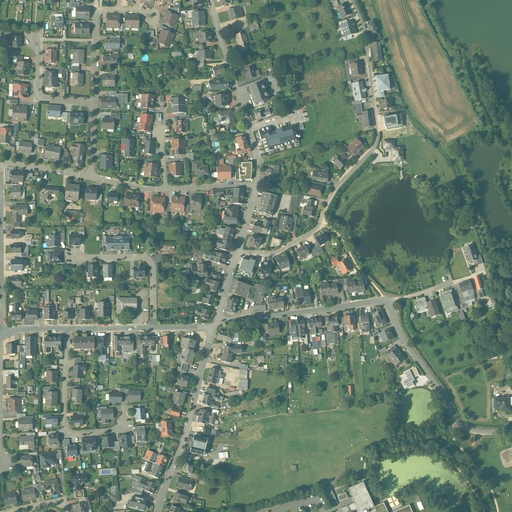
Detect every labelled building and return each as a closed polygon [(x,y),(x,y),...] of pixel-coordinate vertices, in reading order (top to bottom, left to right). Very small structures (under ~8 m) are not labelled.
[(336,1),(330,3),(332,9),(337,8),(337,7),(339,6),(336,1)] [(339,6),(337,7),(337,8),(339,13),(340,13),(342,17),(345,16),(345,17),(350,15),(345,4),(339,6)] [(237,8),(228,11),(230,21),(243,18),(243,17),(241,18),(240,13),(242,13),(240,8),(240,7),(237,8)] [(79,8),(76,8),(76,18),(89,18),(89,8),(79,8)] [(197,10),(186,11),(187,20),(189,20),(189,19),(192,19),(192,13),(197,13),(197,10)] [(178,16),(167,11),(164,17),(175,22),(178,16)] [(197,13),(192,13),(192,19),(193,19),(194,26),(192,27),(204,26),(203,12),(197,13)] [(175,22),(164,17),(161,23),(169,26),(172,28),(175,22)] [(63,19),(51,19),(51,28),(63,28),(63,22),(63,19)] [(255,19),(247,21),(248,28),(249,27),(251,32),(255,31),(253,25),(257,24),(255,19)] [(342,25),(341,25),(342,28),(343,31),(354,28),(354,26),(354,25),(353,24),(352,21),(342,25)] [(79,24),(76,24),(75,34),(88,34),(89,25),(82,25),(82,24),(79,24)] [(367,25),(368,29),(367,29),(368,31),(369,31),(370,35),(376,34),(374,24),(373,24),(367,25)] [(354,28),(343,31),(344,34),(345,37),(356,34),(354,28)] [(166,32),(163,30),(160,36),(171,41),(174,35),(166,32)] [(210,32),(202,33),(201,32),(200,32),(199,34),(199,35),(200,36),(200,43),(202,43),(211,42),(211,39),(211,36),(210,32)] [(244,33),(235,35),(239,49),(247,47),(246,43),(247,43),(244,34),(244,33)] [(171,41),(160,36),(157,43),(168,48),(168,47),(171,41)] [(21,37),(12,37),(12,47),(21,47),(21,37)] [(113,40),(105,40),(105,49),(105,48),(111,48),(111,49),(111,50),(111,49),(119,49),(119,39),(113,39),(113,40)] [(379,43),(372,43),(373,61),(381,60),(379,45),(379,43)] [(52,50),(47,50),(46,51),(45,62),(46,63),(50,63),(51,62),(54,62),(55,58),(56,58),(56,51),(52,50)] [(83,50),(73,50),(73,64),(83,64),(83,50)] [(210,51),(198,51),(199,61),(197,61),(203,61),(203,60),(210,59),(210,51)] [(111,58),(103,58),(102,67),(109,67),(109,66),(115,67),(116,63),(117,63),(117,58),(119,58),(118,54),(111,54),(111,58)] [(22,62),(18,62),(18,67),(19,67),(19,74),(20,75),(24,76),(24,75),(28,75),(29,70),(28,70),(28,67),(29,66),(29,64),(28,63),(22,62)] [(358,64),(351,65),(353,77),(362,76),(360,64),(358,64)] [(222,65),(212,68),(215,77),(225,73),(222,65)] [(253,67),(244,69),(244,70),(240,71),(241,76),(246,75),(247,79),(256,77),(254,72),(253,67)] [(77,73),(72,73),(72,74),(72,79),(74,79),(74,85),(83,86),(83,74),(77,73)] [(114,76),(107,76),(107,77),(102,77),(102,82),(103,82),(103,86),(112,86),(113,81),(114,81),(114,76)] [(387,76),(376,77),(375,77),(375,78),(376,83),(375,83),(376,83),(376,86),(376,87),(377,92),(378,92),(382,91),(389,90),(389,91),(389,90),(395,90),(390,76),(387,76)] [(226,80),(210,81),(208,83),(210,90),(226,89),(228,87),(228,86),(228,85),(227,85),(226,80)] [(266,81),(248,88),(254,107),(273,101),(266,81)] [(362,82),(352,84),(353,89),(352,89),(353,97),(355,96),(356,101),(365,99),(364,93),(366,90),(363,88),(362,82)] [(115,98),(102,97),(101,109),(108,109),(108,108),(115,109),(115,103),(126,103),(127,95),(115,95),(115,98)] [(229,108),(229,95),(212,96),(213,109),(229,108)] [(177,98),(171,99),(171,101),(170,102),(171,104),(171,106),(186,105),(186,102),(183,102),(183,101),(183,98),(177,98)] [(390,100),(381,101),(382,109),(391,108),(390,100)] [(153,103),(138,101),(138,103),(141,103),(141,108),(147,109),(153,109),(153,103)] [(186,105),(171,106),(172,114),(176,113),(184,113),(184,112),(183,112),(183,108),(186,108),(186,105)] [(60,107),(47,106),(46,117),(60,117),(60,107)] [(262,109),(254,112),(256,117),(257,120),(265,117),(264,116),(270,114),(267,106),(262,108),(262,109)] [(27,108),(19,107),(18,121),(26,122),(27,108)] [(231,111),(218,114),(220,122),(225,120),(227,127),(235,125),(231,111)] [(371,111),(362,112),(363,118),(364,128),(373,127),(371,111)] [(84,114),(71,113),(70,113),(70,119),(70,123),(83,124),(84,114)] [(152,116),(141,115),(140,123),(150,124),(151,124),(152,116)] [(398,115),(384,117),(386,131),(400,128),(398,115)] [(110,119),(103,119),(102,129),(113,129),(114,120),(114,119),(110,119)] [(181,121),(174,122),(175,133),(185,133),(185,126),(186,126),(186,121),(181,121)] [(140,123),(139,123),(138,130),(143,131),(144,133),(146,131),(149,132),(150,124),(140,123)] [(294,126),(271,133),(270,130),(269,127),(258,130),(259,133),(258,133),(260,138),(261,141),(265,139),(265,141),(263,142),(266,153),(274,151),(274,150),(285,147),(284,146),(292,144),(291,144),(299,142),(296,131),(293,132),(293,130),(295,130),(294,126)] [(11,136),(0,135),(0,137),(0,143),(9,145),(10,145),(11,137),(11,136)] [(245,136),(236,139),(238,147),(248,145),(245,136)] [(134,140),(122,139),(122,144),(125,144),(125,148),(134,148),(134,140)] [(404,160),(403,147),(396,147),(396,139),(384,140),(384,148),(393,148),(394,161),(404,160)] [(179,140),(172,141),(172,148),(183,147),(183,148),(184,148),(184,140),(179,140)] [(348,148),(347,149),(351,152),(355,156),(363,147),(356,140),(348,148)] [(155,142),(143,141),(143,146),(145,146),(144,154),(154,156),(155,142)] [(32,144),(19,143),(20,143),(19,151),(18,151),(18,152),(31,153),(32,144)] [(85,146),(72,144),(70,151),(73,151),(73,152),(74,152),(74,151),(72,164),(81,166),(85,146)] [(51,147),(46,146),(44,157),(48,158),(51,158),(51,159),(54,145),(51,145),(51,147)] [(57,146),(54,145),(51,159),(54,159),(59,160),(61,151),(61,149),(56,148),(57,146)] [(238,147),(235,148),(237,155),(250,152),(249,147),(248,147),(248,145),(238,147)] [(183,147),(172,148),(171,148),(172,156),(178,155),(184,155),(183,148),(183,147)] [(134,148),(125,148),(124,157),(133,158),(134,148)] [(106,156),(100,155),(99,169),(111,170),(112,156),(106,156)] [(340,157),(333,163),(340,170),(346,163),(344,161),(340,157)] [(207,167),(200,167),(200,162),(192,162),(193,175),(201,174),(201,175),(208,174),(207,167)] [(174,163),(173,163),(173,164),(169,164),(169,172),(170,172),(171,176),(174,175),(174,177),(181,176),(180,169),(181,169),(181,163),(180,163),(174,163)] [(250,170),(244,169),(244,170),(239,170),(238,179),(244,180),(249,180),(250,170)] [(272,169),(267,169),(266,178),(265,178),(265,183),(277,183),(277,174),(276,174),(276,170),(272,169)] [(327,171),(317,169),(317,173),(313,173),(312,179),(317,180),(327,182),(328,175),(327,175),(327,171)] [(157,171),(142,170),(142,172),(145,172),(144,176),(144,177),(150,177),(156,178),(157,171)] [(24,173),(11,172),(11,176),(10,182),(11,182),(11,181),(18,181),(18,182),(23,182),(24,173)] [(79,187),(66,186),(65,199),(78,201),(79,187)] [(314,186),(310,186),(309,194),(319,196),(321,188),(314,186)] [(18,188),(10,188),(10,199),(21,199),(20,190),(20,188),(18,188)] [(59,189),(45,188),(44,194),(45,194),(44,195),(44,200),(50,200),(51,194),(59,194),(59,189)] [(97,190),(85,189),(84,200),(89,200),(89,202),(96,202),(96,200),(96,195),(97,190)] [(243,190),(234,189),(234,193),(227,192),(227,196),(243,197),(243,190)] [(277,197),(263,193),(258,212),(271,216),(277,197)] [(118,195),(108,194),(107,203),(113,204),(113,201),(117,202),(118,195)] [(133,195),(125,195),(125,198),(124,206),(125,206),(125,204),(127,205),(128,206),(132,206),(133,195)] [(297,196),(292,195),(288,214),(293,215),(294,215),(295,210),(297,196)] [(304,196),(298,195),(297,196),(295,210),(299,210),(300,204),(304,204),(307,204),(307,200),(303,199),(304,196)] [(201,197),(195,196),(195,197),(192,196),(191,205),(191,210),(192,210),(200,210),(200,205),(202,205),(202,202),(201,201),(201,197)] [(243,197),(227,196),(227,197),(226,197),(227,197),(226,199),(227,199),(226,202),(230,202),(230,200),(232,200),(231,202),(233,202),(233,204),(242,204),(243,197)] [(314,201),(307,200),(307,204),(306,207),(305,207),(303,214),(308,216),(313,217),(314,209),(313,208),(314,201)] [(27,206),(13,207),(13,223),(19,223),(19,215),(27,215),(27,206)] [(227,213),(226,217),(225,216),(224,223),(236,224),(237,214),(227,213)] [(293,218),(281,216),(280,220),(283,221),(281,230),(290,232),(292,222),(293,218)] [(263,225),(255,223),(253,230),(258,232),(266,234),(269,234),(270,228),(268,227),(270,222),(264,220),(263,225)] [(68,246),(80,246),(80,240),(84,240),(84,231),(78,231),(78,234),(68,234),(68,246)] [(233,235),(226,233),(218,231),(217,231),(216,232),(218,233),(217,234),(223,236),(222,239),(231,241),(233,235)] [(324,234),(316,239),(320,246),(323,244),(324,245),(329,242),(328,241),(324,234)] [(59,242),(59,236),(58,236),(49,236),(49,243),(49,247),(59,247),(59,246),(59,242)] [(261,239),(251,236),(248,244),(250,246),(257,248),(258,246),(259,247),(261,239)] [(118,250),(118,237),(105,237),(105,245),(105,246),(107,246),(107,250),(114,250),(118,250)] [(130,237),(118,237),(118,250),(122,250),(129,250),(129,246),(130,246),(130,245),(130,237)] [(231,243),(223,240),(222,242),(221,247),(220,249),(228,251),(231,243)] [(318,245),(312,249),(317,256),(323,253),(318,245)] [(477,256),(473,245),(465,248),(470,262),(478,260),(478,259),(477,256)] [(304,246),(296,251),(301,259),(300,258),(305,255),(306,256),(309,254),(304,246)] [(226,256),(211,252),(209,256),(225,260),(226,256)] [(61,262),(61,253),(58,253),(54,253),(48,253),(48,262),(49,263),(53,263),(53,262),(61,262)] [(209,256),(208,260),(224,265),(225,260),(209,256)] [(286,257),(280,259),(281,261),(277,262),(280,270),(281,270),(282,273),(290,270),(288,267),(290,266),(286,257)] [(336,258),(330,261),(334,267),(337,264),(339,263),(336,258)] [(249,262),(242,259),(238,271),(251,275),(255,261),(249,260),(249,262)] [(339,263),(337,264),(344,275),(352,270),(345,259),(339,263)] [(268,263),(261,263),(261,273),(260,273),(260,278),(264,278),(264,277),(270,277),(270,265),(268,263)] [(112,278),(112,265),(103,265),(103,278),(112,278)] [(144,265),(133,265),(134,277),(145,277),(144,265)] [(97,270),(97,266),(88,266),(88,269),(89,269),(89,273),(89,277),(90,277),(97,277),(97,273),(97,270)] [(203,269),(203,271),(199,271),(199,270),(198,270),(198,274),(198,277),(205,277),(207,277),(207,271),(207,269),(203,269)] [(221,275),(212,272),(210,278),(219,281),(221,275)] [(479,276),(474,278),(478,291),(483,289),(481,283),(485,282),(484,276),(480,277),(479,276)] [(21,287),(21,278),(10,278),(11,287),(21,287)] [(218,284),(206,280),(204,286),(209,288),(208,290),(215,292),(218,284)] [(474,294),(470,280),(464,282),(470,300),(475,299),(473,294),(474,294)] [(354,282),(346,284),(348,293),(356,292),(354,283),(354,282)] [(354,283),(356,292),(356,293),(364,291),(362,282),(354,283)] [(464,282),(459,284),(462,293),(460,293),(462,299),(463,303),(464,302),(470,300),(464,282)] [(240,283),(240,284),(236,283),(232,294),(240,296),(240,295),(247,297),(250,286),(240,283)] [(264,285),(251,284),(247,297),(246,299),(259,303),(264,285)] [(328,284),(320,286),(322,296),(329,294),(330,294),(328,285),(328,284)] [(328,285),(330,294),(329,294),(330,295),(338,294),(336,284),(328,285)] [(304,291),(302,291),(304,305),(311,304),(309,290),(304,291)] [(455,300),(452,290),(440,293),(443,304),(455,300)] [(300,291),(296,292),(298,306),(304,305),(302,291),(300,291)] [(214,297),(207,295),(203,294),(201,294),(200,298),(199,302),(211,306),(214,297)] [(232,299),(229,298),(229,299),(228,298),(225,312),(235,314),(236,304),(239,305),(239,301),(237,301),(237,300),(232,299)] [(282,298),(275,299),(276,308),(283,307),(282,298)] [(423,298),(414,301),(418,314),(426,311),(425,309),(426,308),(426,307),(427,306),(426,304),(427,303),(426,300),(424,301),(423,298)] [(136,299),(117,299),(117,314),(128,314),(128,311),(131,311),(131,310),(136,310),(136,299)] [(272,299),(267,300),(269,310),(276,308),(275,299),(272,299)] [(458,310),(455,300),(443,304),(447,314),(458,310)] [(427,303),(426,304),(427,306),(431,317),(436,315),(436,316),(440,315),(435,301),(427,303)] [(18,305),(13,305),(12,306),(9,306),(9,312),(11,312),(11,320),(21,320),(21,312),(18,312),(18,305)] [(210,312),(202,310),(202,311),(197,309),(195,316),(200,317),(200,318),(207,321),(210,312)] [(89,310),(79,310),(79,314),(79,315),(80,315),(81,320),(89,320),(89,310)] [(37,311),(27,311),(27,320),(28,320),(29,321),(30,321),(31,320),(37,320),(37,311)] [(72,320),(71,311),(63,311),(63,320),(72,320)] [(381,311),(373,315),(378,324),(375,325),(377,327),(376,328),(377,328),(387,324),(381,311)] [(349,316),(344,317),(344,318),(345,326),(350,326),(354,325),(355,325),(354,316),(353,316),(352,315),(350,315),(349,316)] [(368,315),(360,315),(361,333),(369,332),(368,315)] [(297,321),(290,322),(292,338),(298,338),(298,336),(298,329),(297,321)] [(278,323),(268,324),(268,326),(268,333),(278,333),(278,323)] [(389,330),(381,334),(385,343),(394,339),(389,330)] [(233,334),(219,331),(217,339),(230,343),(233,334)] [(242,334),(233,334),(230,343),(241,342),(242,342),(242,334)] [(120,337),(114,338),(114,346),(115,346),(120,346),(122,346),(122,338),(120,338),(120,337)] [(35,338),(25,338),(25,350),(25,356),(35,356),(35,350),(35,338)] [(52,347),(52,338),(44,338),(44,347),(45,347),(45,353),(48,353),(48,347),(52,347)] [(60,347),(60,338),(52,338),(52,347),(56,347),(56,353),(60,353),(60,347)] [(84,338),(73,338),(73,350),(84,350),(84,338)] [(94,338),(84,338),(84,350),(94,350),(94,348),(94,340),(94,338)] [(101,338),(101,339),(97,339),(97,340),(97,348),(99,348),(104,348),(105,348),(105,338),(101,338)] [(130,338),(122,338),(122,346),(123,353),(126,353),(126,352),(133,352),(133,341),(130,341),(130,338)] [(195,342),(182,338),(180,347),(180,348),(193,351),(195,342)] [(15,345),(7,345),(7,348),(7,354),(15,354),(15,353),(15,346),(15,345)] [(232,349),(224,347),(223,351),(224,351),(223,354),(231,356),(232,353),(241,353),(241,347),(232,347),(232,349)] [(193,351),(180,348),(179,355),(193,358),(194,354),(192,353),(193,351)] [(405,359),(397,349),(391,354),(388,356),(391,360),(392,359),(397,365),(396,366),(405,359)] [(231,356),(223,354),(222,358),(221,362),(230,363),(231,356)] [(193,358),(179,355),(177,362),(182,363),(188,364),(191,365),(193,358)] [(74,365),(73,379),(82,379),(82,375),(80,375),(80,372),(81,371),(85,371),(86,366),(83,366),(74,365)] [(221,371),(210,369),(207,382),(215,384),(215,383),(218,384),(219,379),(221,371)] [(56,371),(47,371),(46,383),(57,384),(58,372),(56,371)] [(410,371),(405,373),(408,380),(403,382),(406,389),(414,385),(412,382),(415,381),(410,371)] [(188,378),(181,377),(178,376),(176,385),(186,387),(188,378)] [(246,380),(239,380),(238,391),(247,390),(247,380),(246,380)] [(215,391),(206,389),(205,393),(205,394),(203,393),(203,395),(204,396),(203,399),(212,401),(212,399),(217,400),(222,402),(223,398),(218,397),(219,394),(218,393),(216,392),(214,393),(215,391)] [(77,390),(73,390),(72,399),(74,399),(74,404),(81,404),(81,391),(81,390),(77,390)] [(129,391),(128,398),(128,401),(140,401),(140,393),(135,393),(135,392),(129,391)] [(184,395),(175,392),(172,404),(173,403),(176,404),(176,405),(182,406),(183,400),(182,400),(184,395)] [(56,393),(46,393),(46,406),(56,407),(56,393)] [(119,393),(109,393),(109,402),(121,403),(121,396),(121,393),(119,393)] [(504,398),(494,399),(494,408),(504,408),(504,411),(510,411),(510,406),(510,398),(509,398),(509,396),(504,396),(504,398)] [(212,401),(203,399),(203,401),(202,401),(202,405),(218,409),(219,405),(211,403),(212,401)] [(139,409),(135,409),(136,421),(145,420),(144,408),(139,409)] [(180,410),(172,408),(170,415),(179,417),(180,410)] [(113,409),(100,410),(101,420),(113,419),(113,409)] [(208,412),(200,410),(199,416),(215,420),(216,415),(211,414),(211,417),(207,416),(208,412)] [(83,414),(70,415),(71,426),(84,425),(83,414)] [(215,420),(199,416),(197,422),(205,424),(206,420),(210,421),(209,424),(214,425),(215,420)] [(46,418),(46,425),(51,425),(52,427),(57,426),(57,424),(57,417),(51,418),(46,418)] [(27,420),(18,421),(18,430),(32,429),(32,420),(27,420)] [(171,421),(161,422),(161,424),(162,433),(162,437),(172,436),(171,421)] [(145,429),(135,430),(137,442),(146,441),(145,429)] [(200,437),(201,434),(195,433),(190,453),(203,456),(208,439),(200,437)] [(51,436),(49,436),(49,445),(59,444),(58,435),(56,435),(55,436),(53,435),(52,435),(51,436)] [(129,436),(129,435),(121,436),(122,438),(122,447),(126,446),(127,448),(131,448),(130,437),(129,436)] [(27,437),(19,437),(19,445),(19,444),(22,444),(22,446),(23,446),(23,444),(28,444),(28,448),(34,448),(34,437),(34,436),(28,437),(27,437)] [(113,448),(113,442),(112,437),(102,438),(102,441),(102,445),(103,445),(103,449),(113,448)] [(69,445),(67,446),(67,447),(67,450),(66,450),(66,458),(77,457),(76,445),(69,445)] [(155,454),(147,451),(144,459),(153,463),(155,464),(157,460),(153,458),(155,454)] [(56,453),(40,454),(41,468),(50,467),(50,464),(57,463),(56,453)] [(31,455),(20,456),(22,467),(32,466),(31,455)] [(167,459),(159,455),(157,460),(155,464),(163,468),(165,463),(167,459)] [(194,466),(185,462),(182,471),(188,474),(190,474),(191,473),(194,466)] [(155,464),(153,463),(152,466),(154,467),(153,470),(161,473),(163,468),(155,464)] [(161,473),(153,470),(152,473),(150,472),(148,475),(158,479),(161,473)] [(86,475),(72,476),(73,491),(74,491),(81,491),(81,490),(80,486),(83,483),(87,483),(86,475)] [(190,481),(179,478),(176,487),(190,491),(192,483),(192,481),(190,481)] [(57,480),(43,483),(44,491),(50,489),(52,495),(59,494),(57,480)] [(155,485),(148,482),(148,483),(145,482),(141,480),(139,484),(138,487),(143,489),(145,490),(144,491),(152,494),(155,485)] [(353,500),(355,503),(358,509),(359,511),(368,511),(368,510),(375,507),(364,482),(349,489),(353,500)] [(143,489),(138,487),(136,491),(135,494),(141,496),(143,489)] [(337,503),(330,487),(324,490),(331,505),(337,503)] [(33,489),(22,491),(24,501),(36,499),(35,492),(34,489),(33,489)] [(81,491),(74,491),(75,499),(78,498),(84,498),(83,490),(81,490),(81,491)] [(14,493),(9,494),(9,495),(4,496),(3,494),(3,495),(5,506),(17,503),(16,497),(15,493),(14,493)] [(183,496),(175,493),(173,498),(173,501),(181,504),(181,503),(186,504),(188,498),(185,497),(183,496)] [(346,493),(338,497),(340,502),(348,498),(346,493)] [(147,500),(137,498),(137,500),(135,500),(131,499),(130,504),(135,505),(135,507),(144,510),(147,500)] [(80,504),(72,506),(73,511),(81,511),(88,511),(86,503),(87,503),(80,504)] [(342,511),(350,511),(358,509),(355,503),(341,509),(342,511)] [(388,511),(384,503),(375,507),(368,510),(368,511),(412,511),(410,505),(394,511),(388,511)]
